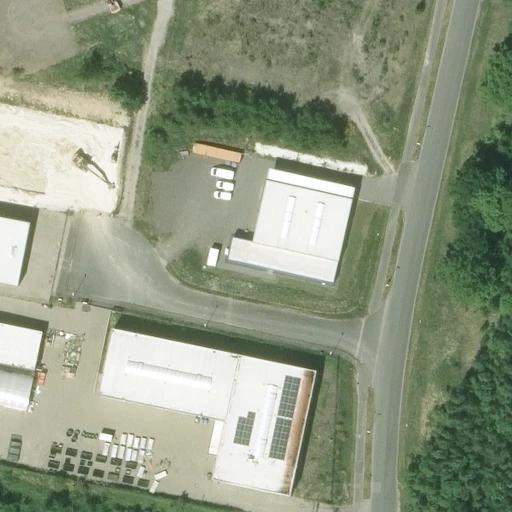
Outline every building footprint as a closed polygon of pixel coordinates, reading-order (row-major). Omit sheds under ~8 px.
[(0,188),(45,197),(60,123),(0,111),(0,188)] [(333,285),(353,203),(268,183),(253,244),(233,239),(228,260),(333,285)] [(31,226),(0,220),(0,285),(19,289),(31,226)] [(43,335),(0,325),(0,366),(35,374),(43,335)] [(317,373),(113,331),(99,398),(224,424),(212,483),(291,499),(317,373)] [(0,407),(27,413),(34,381),(0,373),(0,407)]
